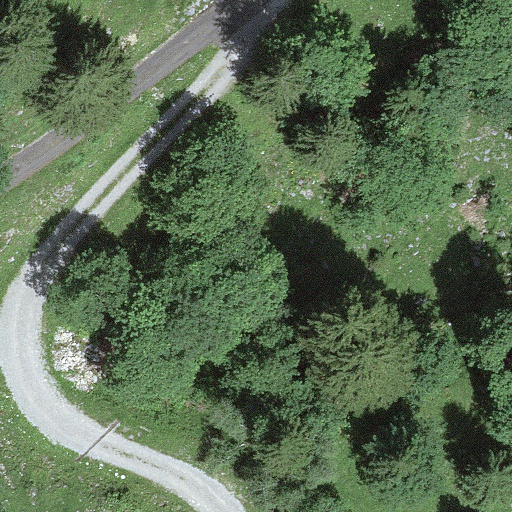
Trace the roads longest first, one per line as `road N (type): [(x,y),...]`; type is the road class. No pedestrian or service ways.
road 1 (track): [(257,9),(43,274),(15,323),(12,360),(25,391),(52,420),(86,442),(160,463),(206,488),(227,511)]
road 2 (track): [(257,9),(0,182)]
